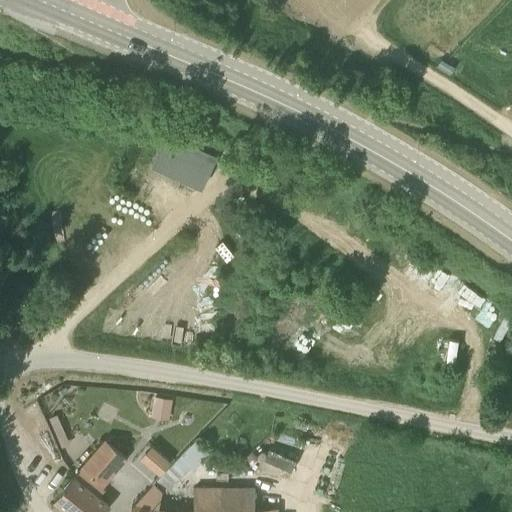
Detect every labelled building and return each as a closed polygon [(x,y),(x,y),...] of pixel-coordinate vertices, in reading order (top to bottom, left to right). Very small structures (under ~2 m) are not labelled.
[(218,138),(171,116),(151,158),(199,180),(218,138)] [(108,176),(119,154),(105,148),(94,169),(108,176)] [(64,231),(107,253),(130,207),(98,190),(85,215),(75,210),(64,231)] [(149,411),(168,414),(172,392),(153,389),(149,411)] [(124,450),(104,432),(73,469),(72,468),(53,492),(77,511),(96,511),(109,497),(98,487),(104,481),(101,478),(124,450)] [(195,432),(154,474),(165,485),(189,461),(192,464),(209,447),(195,432)] [(169,454),(150,438),(139,451),(158,468),(169,454)] [(268,442),(264,453),(290,465),(295,454),(268,442)] [(253,501),(253,479),(193,479),(192,504),(158,497),(160,482),(153,475),(130,497),(127,511),(277,511),(277,501),(253,501)]
